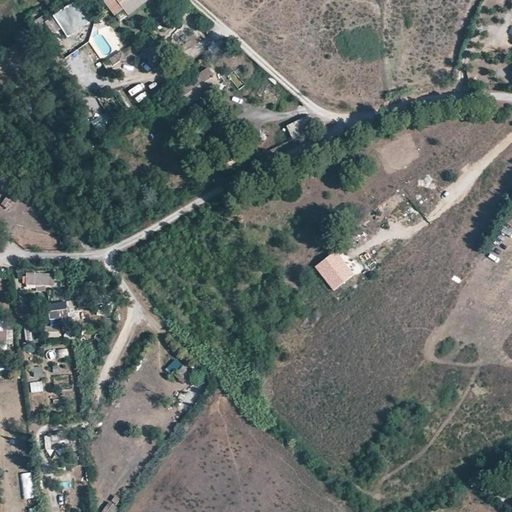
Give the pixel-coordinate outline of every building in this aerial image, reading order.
[(59,11),(67,6),(62,0),(51,0),(46,3),(51,9),(55,6),(59,11)] [(120,24),(127,17),(118,7),(112,0),(105,0),(102,3),(120,24)] [(126,0),(118,7),(127,17),(146,0),(126,0)] [(71,7),(55,18),(65,33),(81,22),(71,7)] [(68,22),(59,26),(55,18),(46,22),(51,36),(70,28),(68,22)] [(100,74),(113,67),(109,59),(96,67),(100,74)] [(183,85),(177,89),(188,105),(220,85),(209,68),(183,85)] [(227,76),(238,91),(246,85),(234,71),(227,76)] [(139,102),(147,93),(142,89),(134,98),(139,102)] [(289,142),(316,131),(310,117),(310,118),(284,129),(289,142)] [(2,206),(7,210),(14,203),(7,197),(2,206)] [(348,236),(340,243),(345,249),(353,242),(348,236)] [(335,252),(316,267),(334,291),(354,276),(335,252)] [(52,282),(52,271),(24,270),(24,281),(52,282)] [(50,313),(63,311),(62,291),(52,291),(53,304),(49,305),(50,313)] [(0,343),(13,344),(13,318),(0,317),(0,343)] [(26,341),(33,340),(31,326),(24,327),(26,341)] [(61,326),(45,327),(46,338),(61,337),(61,326)] [(68,349),(57,350),(58,358),(68,358),(68,349)] [(174,375),(183,366),(176,359),(167,368),(174,375)] [(32,377),(48,377),(49,367),(33,367),(32,377)] [(32,394),(42,391),(40,382),(30,384),(32,394)] [(66,448),(79,446),(78,434),(64,435),(66,448)] [(45,435),(44,450),(60,451),(60,436),(45,435)] [(71,464),(82,463),(81,453),(70,455),(71,464)] [(102,511),(107,511),(113,505),(109,503),(102,511)]
